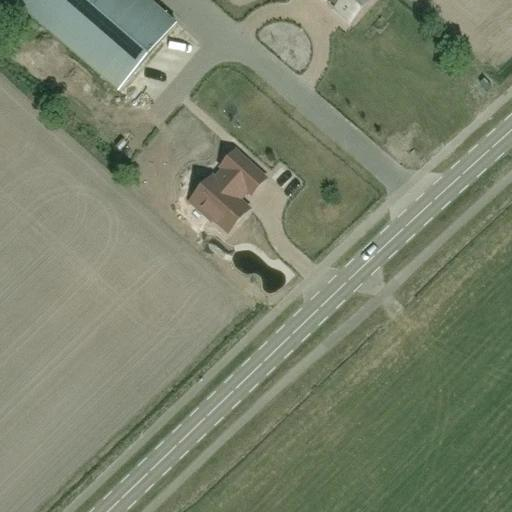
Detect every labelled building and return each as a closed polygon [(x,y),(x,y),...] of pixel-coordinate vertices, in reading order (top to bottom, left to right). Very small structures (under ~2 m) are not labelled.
[(146,0),(111,0),(69,50),(119,93),(177,26),(146,0)] [(316,28),(292,0),(220,0),(274,63),(316,28)] [(326,0),(328,2),(335,9),(336,8),(351,22),(370,0),(326,0)] [(276,175),(309,139),(290,122),(258,158),(276,175)] [(109,142),(128,162),(142,149),(123,129),(109,142)] [(132,163),(170,195),(185,178),(146,146),(132,163)] [(214,178),(191,204),(212,223),(213,221),(228,234),(249,210),(239,201),(247,192),(251,196),(266,180),(236,153),(222,169),(224,172),(216,180),(214,178)]
